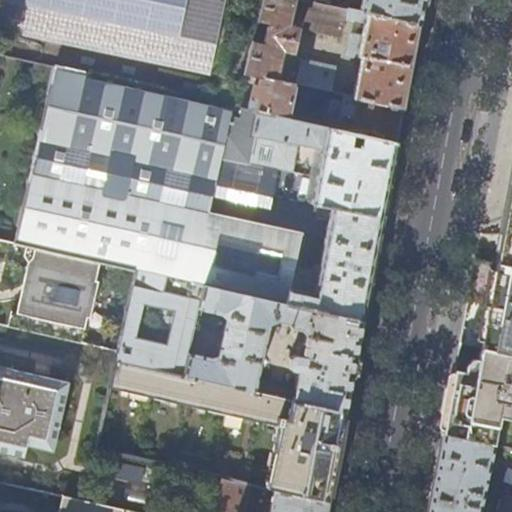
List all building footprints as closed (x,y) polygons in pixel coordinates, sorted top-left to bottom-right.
[(0,0),(0,34),(218,74),(231,0),(0,0)] [(409,71),(418,25),(361,12),(326,4),(308,0),(264,0),(246,74),(276,81),(283,53),(294,55),(300,30),(341,40),(346,21),(355,22),(365,24),(362,38),(351,36),(348,53),(362,55),(354,98),(402,108),(409,71)] [(362,0),(361,12),(418,25),(422,0),(362,0)] [(302,63),(298,86),(332,93),(337,69),(314,64),(302,63)] [(237,109),(57,69),(17,244),(100,263),(137,271),(285,304),(288,290),(289,290),(293,273),(302,234),(265,226),(278,169),(292,173),(294,160),(280,157),(283,142),(253,135),(257,113),(237,108),(237,109)] [(298,86),(276,81),(246,74),(237,108),(257,113),(290,120),(298,86)] [(399,128),(402,108),(354,98),(345,96),(344,105),(332,102),(327,128),(396,144),(399,128)] [(290,120),(257,113),(253,135),(283,142),(280,157),(294,160),(298,145),(322,151),(316,177),(310,206),(330,209),(382,218),(388,183),(396,144),(327,128),(290,120)] [(511,181),(504,223),(497,263),(507,265),(511,266),(511,181)] [(377,240),(382,218),(330,209),(327,226),(324,239),(319,267),(313,266),(313,271),(297,267),(296,274),(293,273),(289,290),(288,290),(285,304),(362,322),(365,303),(377,240)] [(0,265),(26,271),(16,316),(11,315),(9,325),(82,342),(87,320),(91,320),(95,303),(99,282),(96,282),(100,263),(17,244),(0,240),(0,265)] [(511,266),(507,265),(497,263),(475,259),(468,299),(459,343),(490,350),(511,355),(511,266)] [(352,372),(362,322),(285,304),(137,271),(116,361),(254,392),(268,327),(275,324),(294,328),(293,331),(304,333),(307,338),(302,358),(294,356),(291,357),(289,359),(288,368),(289,370),(291,372),(299,374),(293,400),(345,412),(352,372)] [(511,450),(511,355),(490,350),(459,343),(456,359),(452,381),(447,405),(442,435),(492,446),(511,450)] [(254,392),(116,361),(110,388),(280,427),(266,487),(274,489),(328,501),(336,458),(345,412),(293,400),(254,392)] [(0,453),(23,459),(26,447),(52,453),(67,383),(0,367),(0,453)] [(477,511),(492,446),(442,435),(434,476),(427,511),(477,511)] [(325,511),(328,501),(274,489),(268,511),(241,511),(248,483),(222,477),(214,511),(325,511)] [(122,511),(123,509),(62,495),(58,511),(122,511)] [(511,511),(511,497),(504,496),(499,511),(511,511)]
